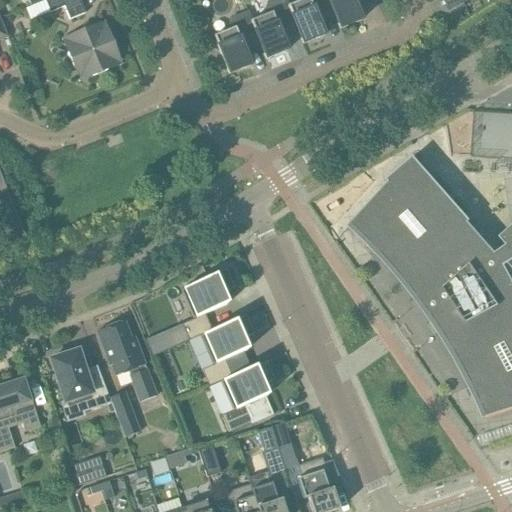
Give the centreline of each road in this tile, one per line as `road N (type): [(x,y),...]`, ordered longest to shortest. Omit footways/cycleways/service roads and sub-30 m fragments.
road 1 (residential): [(388,511),(250,201)]
road 2 (unclassified): [(0,313),(86,284),(250,201)]
road 3 (residential): [(201,116),(223,115),(402,42),(413,27),(409,0)]
road 4 (unclassified): [(250,201),(445,82)]
road 5 (residential): [(180,89),(57,136),(0,116)]
